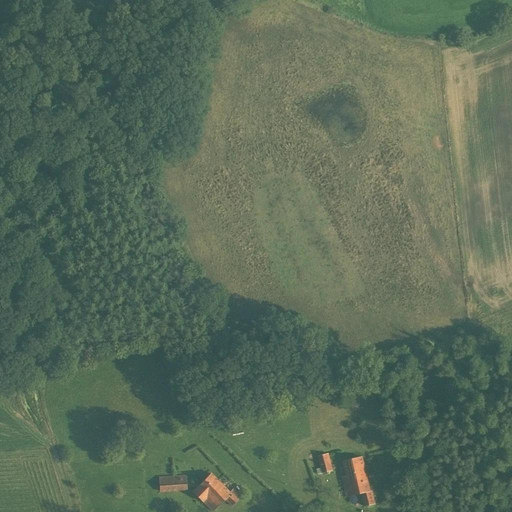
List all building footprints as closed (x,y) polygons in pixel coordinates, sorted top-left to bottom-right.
[(328,454),(318,456),(323,473),(332,471),(328,454)] [(347,476),(365,472),(362,457),(344,461),(347,476)] [(370,491),(365,472),(347,476),(342,477),(347,497),(361,494),(364,506),(375,504),(372,491),(370,491)] [(160,488),(186,487),(186,476),(159,476),(160,488)] [(228,493),(208,476),(194,492),(214,509),(222,500),(230,507),(241,495),(233,488),(228,493)]
